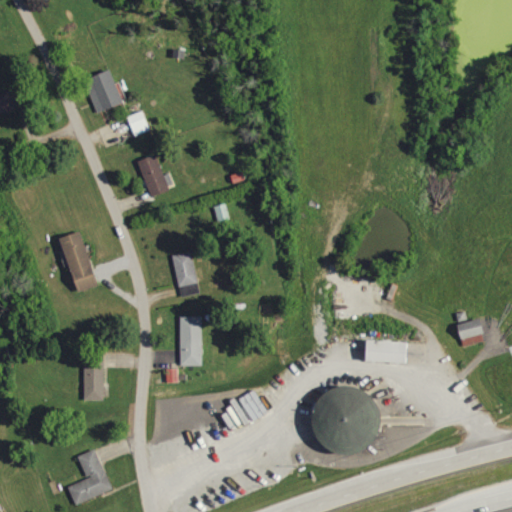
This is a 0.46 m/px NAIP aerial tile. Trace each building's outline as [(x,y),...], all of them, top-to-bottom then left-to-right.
[(88,80),(101,113),(127,102),(114,70),(88,80)] [(0,114),(27,107),(21,88),(0,94),(0,114)] [(137,136),(153,130),(146,111),(130,117),(137,136)] [(172,192),(160,155),(142,160),(153,197),(172,192)] [(101,285),(84,232),(64,238),(80,292),(101,285)] [(199,284),(196,252),(176,254),(180,286),(199,284)] [(183,366),(205,365),(205,316),(183,316),(183,366)] [(467,347),(491,339),(484,318),(460,325),(467,347)] [(415,342),(369,341),(369,362),(415,363),(415,342)] [(107,352),(87,352),(87,400),(106,401),(107,352)] [(329,390),(321,398),(315,408),(313,419),(315,430),(319,440),(327,448),(338,453),(350,455),(362,452),(372,446),(380,436),(383,425),(383,413),(379,401),(371,392),(361,387),(350,384),(339,385),(329,390)] [(80,456),(90,479),(70,487),(78,505),(115,490),(98,449),(80,456)]
